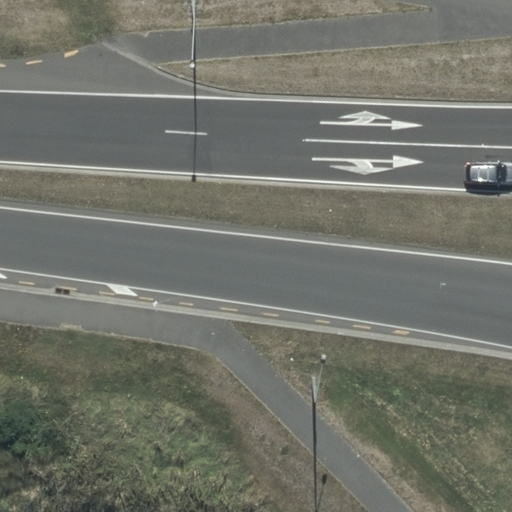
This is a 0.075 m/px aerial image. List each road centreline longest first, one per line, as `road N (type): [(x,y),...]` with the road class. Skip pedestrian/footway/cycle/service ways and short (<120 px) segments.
road 1 (trunk): [(511,304),(0,235)]
road 2 (trunk): [(0,119),(511,150)]
